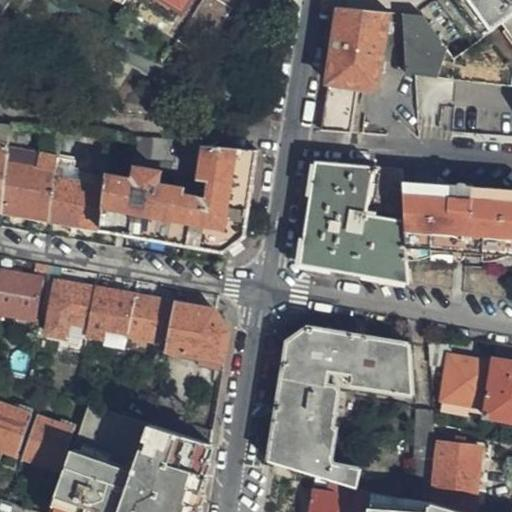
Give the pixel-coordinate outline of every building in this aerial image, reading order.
[(138,0),(144,4),(146,0),(156,0),(181,15),(190,0),(138,0)] [(146,0),(144,4),(142,6),(175,26),(181,15),(156,0),(146,0)] [(511,23),(511,0),(448,0),(480,42),(483,45),(493,38),(511,23)] [(391,12),(342,8),(333,63),(329,91),(323,130),(354,132),(360,94),(360,87),(381,88),(389,21),(391,12)] [(511,23),(493,38),(483,45),(480,42),(463,54),(434,13),(408,12),(408,72),(419,72),(419,84),(511,84),(511,23)] [(9,148),(12,125),(0,123),(0,207),(4,208),(9,148)] [(154,145),(154,138),(137,136),(135,167),(139,167),(153,169),(154,145)] [(197,175),(200,142),(154,138),(154,145),(153,169),(164,172),(197,175)] [(258,150),(207,145),(204,179),(212,181),(210,199),(195,196),(189,244),(203,246),(225,250),(248,230),(253,194),(258,150)] [(51,218),(59,157),(9,148),(4,208),(18,211),(51,218)] [(80,161),(59,157),(51,218),(54,218),(83,224),(103,228),(107,186),(79,182),(80,161)] [(333,269),(413,285),(411,258),(408,210),(407,198),(404,168),(337,162),(315,180),(311,206),(306,247),(316,266),(333,269)] [(189,244),(195,196),(184,193),(184,188),(163,185),(164,172),(153,169),(139,167),(138,179),(108,175),(107,186),(103,228),(133,233),(189,244)] [(404,168),(407,198),(424,198),(423,181),(422,167),(404,168)] [(511,187),(481,185),(423,181),(424,198),(426,226),(427,252),(485,261),(511,264),(511,187)] [(486,287),(511,291),(511,264),(485,261),(427,252),(427,270),(428,279),(472,285),(473,276),(487,278),(486,287)] [(0,270),(0,311),(2,312),(36,318),(43,278),(34,275),(1,267),(0,270)] [(90,325),(98,288),(60,282),(49,332),(67,337),(70,321),(90,325)] [(137,295),(98,288),(90,325),(89,334),(107,338),(109,329),(129,333),(133,312),(137,295)] [(177,303),(137,295),(133,312),(129,333),(129,334),(158,341),(168,343),(177,303)] [(168,343),(167,350),(184,353),(208,357),(225,361),(231,328),(217,310),(177,303),(168,343)] [(416,394),(412,344),(330,331),(312,329),(290,343),(284,379),(329,382),(331,371),(354,375),(353,384),(416,394)] [(430,339),(431,354),(452,356),(454,343),(430,339)] [(483,361),(452,356),(445,399),(472,404),(489,407),(497,363),(483,361)] [(489,407),(488,417),(511,420),(511,362),(497,360),(497,363),(489,407)] [(357,489),(361,469),(337,465),(333,459),(338,428),(335,428),(342,390),(335,384),(329,382),(284,379),(272,461),(333,481),(351,487),(357,489)] [(33,413),(0,401),(0,446),(19,454),(33,413)] [(51,511),(120,511),(133,477),(151,424),(114,412),(89,404),(51,511)] [(432,457),(435,425),(435,413),(427,412),(417,410),(417,423),(415,466),(413,496),(428,499),(432,457)] [(29,445),(26,456),(61,469),(76,428),(40,415),(29,445)] [(133,477),(120,511),(200,511),(212,443),(151,424),(133,477)] [(433,505),(456,511),(475,511),(482,447),(440,444),(435,490),(433,505)] [(371,494),(357,489),(351,487),(333,481),(332,486),(339,487),(338,494),(315,490),(310,511),(353,511),(355,507),(371,511),(371,494)] [(413,500),(371,494),(371,511),(370,511),(456,511),(433,505),(413,500)]
